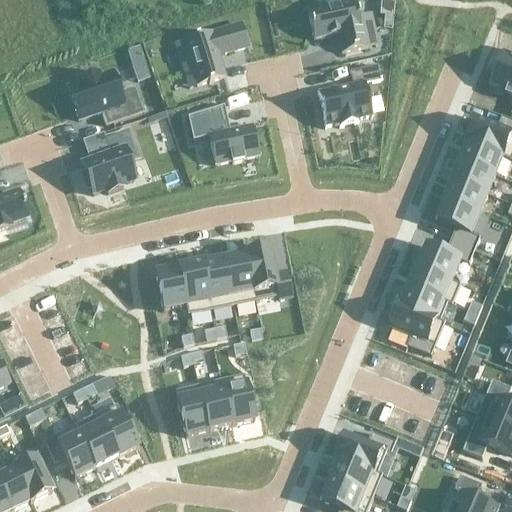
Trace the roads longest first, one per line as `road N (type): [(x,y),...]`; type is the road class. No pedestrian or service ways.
road 1 (residential): [(273,504),(395,214)]
road 2 (residential): [(306,200),(70,249)]
road 3 (residential): [(110,511),(167,492),(273,504)]
road 4 (residential): [(395,214),(450,74)]
road 5 (residential): [(276,62),(306,200)]
